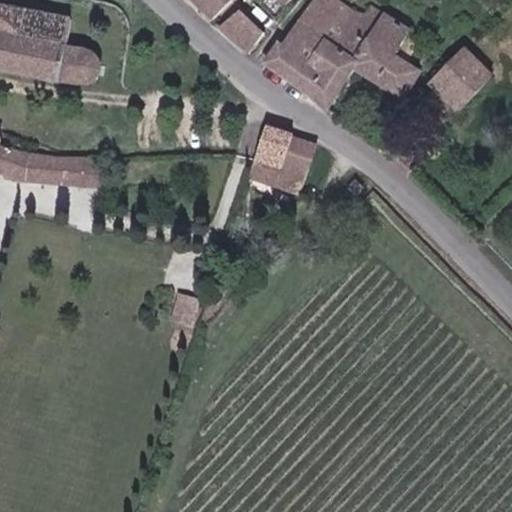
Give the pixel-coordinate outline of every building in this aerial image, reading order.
[(196,0),(215,17),(233,0),(196,0)] [(240,0),(233,0),(215,17),(250,51),(269,30),(240,0)] [(278,45),(265,64),(332,110),(354,76),(375,40),(358,30),(364,20),(334,0),(319,0),(286,50),(278,45)] [(0,66),(89,85),(100,78),(101,66),(88,52),(95,26),(0,3),(0,66)] [(375,40),(354,76),(401,105),(420,78),(391,60),(407,35),(370,11),(364,20),(358,30),(375,40)] [(430,88),(460,117),(477,100),(490,111),(501,101),(487,87),(493,81),(464,52),(430,88)] [(280,187),(298,139),(269,128),(253,178),(280,187)] [(0,171),(29,181),(82,185),(85,156),(37,155),(1,144),(3,137),(0,135),(0,171)] [(319,147),(298,139),(280,187),(302,196),(319,147)]
